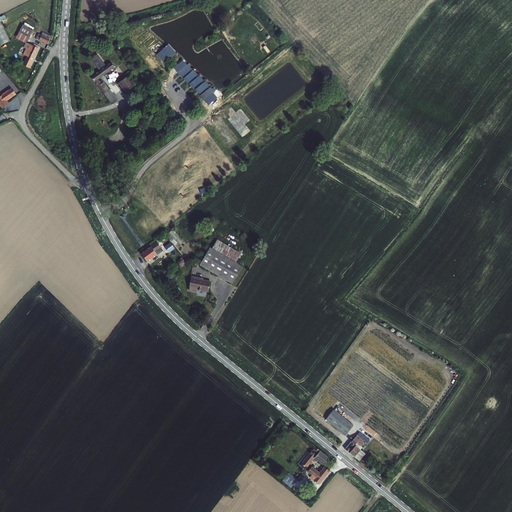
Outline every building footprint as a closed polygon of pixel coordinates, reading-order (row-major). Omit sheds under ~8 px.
[(0,20),(0,45),(9,42),(0,20)] [(18,32),(29,38),(33,30),(22,24),(18,32)] [(45,32),(41,39),(49,44),(53,37),(46,33),(45,32)] [(24,65),(29,68),(40,47),(35,45),(24,65)] [(112,60),(92,74),(106,91),(111,86),(104,78),(103,80),(100,77),(111,69),(113,72),(118,68),(112,60)] [(120,81),(127,89),(135,83),(131,78),(128,75),(120,81)] [(111,86),(106,91),(114,100),(119,96),(111,86)] [(13,88),(4,94),(8,100),(17,94),(13,88)] [(0,102),(4,108),(11,103),(8,100),(4,94),(1,96),(0,94),(0,102)] [(159,241),(144,252),(150,260),(165,249),(159,241)] [(178,249),(173,243),(169,246),(174,252),(178,249)] [(202,263),(234,282),(246,263),(214,244),(202,263)] [(201,276),(194,275),(192,290),(199,290),(212,291),(213,279),(201,277),(201,276)] [(335,410),(328,419),(346,434),(354,425),(335,410)] [(285,441),(295,449),(305,437),(295,429),(285,441)] [(366,431),(364,434),(370,439),(370,440),(372,442),(375,439),(366,431)] [(367,449),(360,443),(362,440),(366,444),(370,440),(370,439),(364,434),(363,433),(350,449),(360,457),(367,449)] [(360,443),(367,449),(369,446),(366,444),(362,440),(360,443)] [(317,448),(303,465),(307,468),(315,458),(325,466),(331,459),(317,448)] [(364,460),(371,452),(367,449),(360,457),(364,460)] [(332,472),(326,468),(321,475),(312,468),(312,469),(310,467),(308,470),(318,479),(316,482),(321,486),(332,472)]
